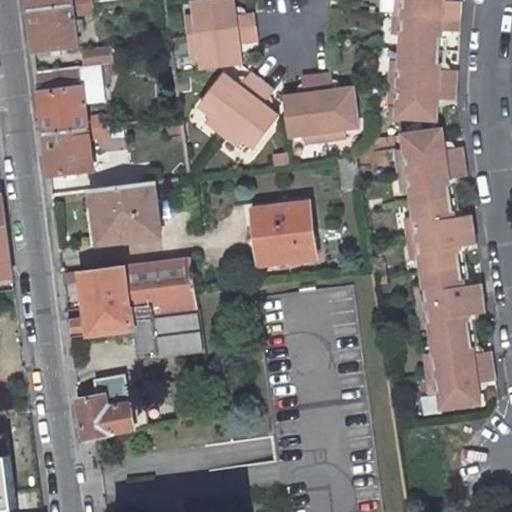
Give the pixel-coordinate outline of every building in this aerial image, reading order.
[(72,0),(28,0),(30,9),(73,4),(72,0)] [(194,0),(197,14),(188,15),(191,35),(256,27),(254,12),(236,15),(234,0),(194,0)] [(396,0),(396,12),(461,16),(462,1),(444,0),(396,0)] [(93,1),(78,3),(79,14),(95,12),(93,1)] [(73,4),(30,9),(35,51),(79,45),(77,32),(85,31),(83,19),(75,20),(73,4)] [(461,16),(396,12),(394,34),(403,34),(402,47),(441,50),(442,30),(460,31),(461,16)] [(256,27),(191,35),(193,56),(202,55),(204,69),(243,64),(240,44),(258,41),(256,27)] [(113,47),(84,51),(86,66),(115,62),(113,47)] [(393,60),(392,81),(457,85),(458,70),(440,69),(441,50),(402,47),(401,61),(393,60)] [(173,54),(163,56),(166,71),(175,70),(173,54)] [(225,74),(201,105),(212,113),(207,120),(223,133),(263,81),(252,72),(241,86),(225,74)] [(332,73),(317,74),(326,140),(347,137),(346,128),(360,126),(355,88),(335,90),(332,73)] [(306,94),(285,97),(291,135),(304,134),(306,142),(326,140),(317,74),(303,76),(306,94)] [(263,81),(223,133),(240,146),(245,139),(257,147),(280,116),(264,104),(275,90),(263,81)] [(457,85),(392,81),(390,102),(399,103),(398,117),(437,119),(438,99),(456,100),(457,85)] [(84,87),(40,92),(45,133),(89,128),(84,87)] [(108,114),(93,116),(94,127),(109,125),(108,114)] [(109,125),(94,127),(95,138),(111,136),(109,125)] [(89,128),(45,133),(51,175),(94,169),(89,128)] [(442,129),(404,135),(406,149),(397,150),(400,171),(465,161),(463,147),(445,149),(442,129)] [(357,156),(339,158),(344,188),(362,186),(357,156)] [(465,161),(400,171),(403,191),(412,190),(414,203),(452,198),(449,178),(467,176),(465,161)] [(155,181),(101,188),(105,218),(97,219),(100,243),(162,235),(155,181)] [(452,198),(414,203),(416,216),(407,218),(410,238),(475,229),(473,215),(455,217),(452,198)] [(311,202),(257,210),(265,265),(319,257),(311,202)] [(0,275),(13,274),(7,227),(0,228),(0,275)] [(475,229),(410,238),(413,259),(421,258),(423,271),(462,266),(459,246),(477,244),(475,229)] [(83,270),(83,271),(89,315),(69,319),(72,336),(135,328),(139,357),(205,348),(199,308),(200,308),(192,256),(123,265),(83,270)] [(462,266),(423,271),(425,285),(416,286),(419,307),(484,298),(482,283),(464,286),(462,266)] [(384,511),(354,284),(256,297),(284,511),(384,511)] [(484,298),(419,307),(422,328),(431,326),(433,339),(471,334),(469,315),(487,312),(484,298)] [(471,334),(433,339),(435,353),(426,354),(429,374),(494,365),(492,351),(474,353),(471,334)] [(494,365),(429,374),(432,395),(441,394),(442,408),(481,403),(478,382),(496,380),(494,365)] [(98,395),(79,398),(86,442),(137,431),(127,374),(95,379),(98,395)] [(212,398),(178,406),(181,420),(214,413),(212,398)] [(0,505),(19,504),(14,454),(0,455),(0,505)]
